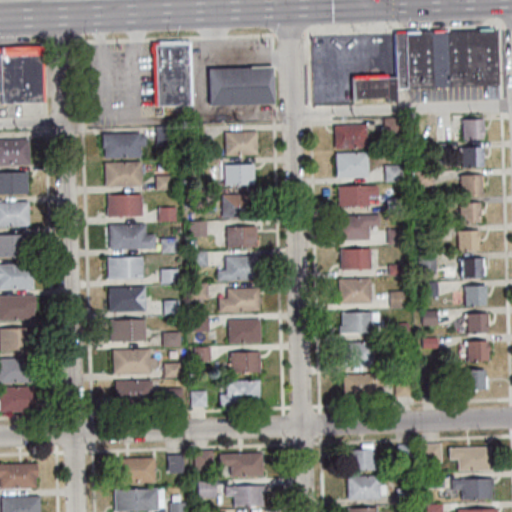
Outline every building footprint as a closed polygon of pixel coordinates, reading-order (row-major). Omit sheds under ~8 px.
[(392,88),(391,78),(390,33),(491,29),(493,85),(392,88)] [(151,45),(189,44),(191,104),(154,106),(151,45)] [(40,46),(0,47),(0,102),(43,102),(40,46)] [(207,68),(270,66),(271,103),(208,106),(207,68)] [(348,77),(383,76),(383,78),(391,78),(392,88),(392,101),(383,101),(383,97),(349,98),(348,77)] [(397,130),(381,131),(380,118),(396,117),(397,130)] [(459,139),(458,120),(479,120),(480,138),(459,139)] [(449,140),(434,141),(433,125),(449,124),(449,140)] [(189,125),(203,125),(203,137),(189,137),(189,125)] [(331,149),(330,126),(363,125),(363,148),(331,149)] [(155,127),(165,127),(166,141),(156,142),(155,127)] [(224,130),(255,130),(256,154),(224,154),(224,130)] [(101,133),(145,132),(145,145),(140,145),(140,156),(102,157),(101,133)] [(0,163),(28,163),(28,139),(0,139),(0,163)] [(478,147),(479,166),(458,167),(458,148),(478,147)] [(364,176),(333,177),(332,153),(363,152),(364,176)] [(103,163),(140,161),(141,185),(105,187),(103,163)] [(223,164),(254,164),(254,184),(223,184),(223,164)] [(382,181),(381,165),(398,165),(399,180),(382,181)] [(412,171),(413,185),(429,185),(428,170),(412,171)] [(0,192),(27,192),(27,171),(0,171),(0,192)] [(155,175),(172,175),(172,189),(156,189),(155,175)] [(456,175),(477,175),(478,193),(457,194),(456,175)] [(335,205),(334,187),(374,185),(374,195),(364,195),(364,204),(335,205)] [(202,186),(184,187),(184,198),(203,198),(202,186)] [(221,193),(254,192),(254,217),(222,218),(221,193)] [(108,195),(142,194),(143,214),(108,215),(108,195)] [(415,197),(415,209),(429,209),(429,196),(415,197)] [(384,212),(383,198),(400,198),(400,211),(384,212)] [(0,225),(28,225),(28,201),(0,201),(0,225)] [(475,202),(476,222),(457,223),(456,203),(475,202)] [(158,204),(173,204),(173,221),(158,221),(158,204)] [(365,239),(333,240),(332,216),(375,214),(375,225),(365,225),(365,239)] [(187,220),(206,220),(206,235),(188,235),(187,220)] [(108,224),(152,222),(153,246),(109,248),(108,224)] [(432,238),(432,225),(417,225),(417,238),(432,238)] [(225,229),(256,227),(257,245),(226,246),(225,229)] [(384,229),(385,243),(402,242),(401,228),(384,229)] [(454,230),(473,230),(474,249),(454,249),(454,230)] [(0,255),(28,255),(28,233),(0,233),(0,255)] [(159,238),(176,237),(177,252),(160,253),(159,238)] [(337,268),(336,249),(366,249),(366,268),(337,268)] [(189,251),(207,250),(208,265),(190,265),(189,251)] [(107,256),(142,254),(144,276),(108,278),(107,256)] [(414,270),(414,254),(430,254),(430,270),(414,270)] [(225,255),(252,255),(252,280),(216,281),(215,268),(225,268),(225,255)] [(456,258),(477,258),(478,276),(457,277),(456,258)] [(0,287),(32,287),(32,263),(0,263),(0,287)] [(386,264),(386,275),(402,274),(402,263),(386,264)] [(160,269),(176,268),(177,281),(161,282),(160,269)] [(335,303),(335,279),(366,278),(367,302),(335,303)] [(433,296),(433,282),(418,282),(418,296),(433,296)] [(189,284),(207,284),(207,300),(189,300),(189,284)] [(108,288),(144,286),(145,309),(110,311),(108,288)] [(481,286),(481,305),(461,305),(461,287),(481,286)] [(226,287),(259,287),(259,311),(218,311),(218,297),(226,297),(226,287)] [(386,291),(386,306),(400,305),(400,291),(386,291)] [(0,319),(34,319),(34,295),(0,295),(0,319)] [(163,300),(177,300),(177,314),(163,315),(163,300)] [(418,311),(419,324),(433,324),(433,311),(418,311)] [(336,333),(336,326),(338,326),(338,313),(374,312),(375,321),(367,322),(367,332),(336,333)] [(463,314),(482,313),(483,332),(463,332),(463,314)] [(191,314),(208,314),(208,329),(191,330),(191,314)] [(109,319),(144,318),(144,339),(109,340),(109,319)] [(227,320),(259,319),(260,343),(228,344),(227,320)] [(389,323),(390,336),(404,336),(404,323),(389,323)] [(0,328),(0,349),(27,349),(27,328),(0,328)] [(162,331),(181,331),(181,346),(162,346),(162,331)] [(419,337),(419,349),(433,349),(433,337),(419,337)] [(339,366),(339,343),(369,341),(370,365),(339,366)] [(463,341),(483,341),(484,360),(464,361),(463,341)] [(192,346),(208,346),(209,360),(193,361),(192,346)] [(112,348),(149,347),(150,371),(113,373),(112,348)] [(228,352),(260,351),(261,372),(229,373),(228,352)] [(381,356),(381,370),(397,369),(397,356),(381,356)] [(0,358),(0,381),(30,381),(30,358),(0,358)] [(163,362),(180,361),(181,376),(164,377),(163,362)] [(480,369),(481,388),(461,389),(460,370),(480,369)] [(373,395),(342,396),(341,374),(381,372),(381,384),(373,385),(373,395)] [(115,379),(152,378),(153,400),(116,402),(115,379)] [(393,378),(393,395),(407,394),(407,378),(393,378)] [(226,380),(258,379),(259,404),(219,406),(219,392),(226,392),(226,380)] [(419,382),(419,397),(431,397),(431,382),(419,382)] [(0,410),(33,410),(33,386),(0,386),(0,410)] [(166,388),(180,387),(181,403),(166,403),(166,388)] [(190,391),(205,390),(206,406),(190,406),(190,391)] [(421,443),(438,442),(439,461),(422,461),(421,443)] [(346,469),(345,450),(360,450),(359,445),(369,444),(370,450),(373,449),(373,468),(346,469)] [(447,447),(487,445),(488,468),(456,469),(456,458),(447,458),(447,447)] [(193,469),(212,469),(212,449),(193,449),(193,469)] [(261,474),(261,452),(218,452),(218,464),(228,464),(228,474),(261,474)] [(167,472),(183,472),(183,453),(167,453),(167,472)] [(154,456),(115,456),(115,481),(154,481),(154,456)] [(0,462),(33,462),(34,475),(32,475),(33,485),(0,486),(0,462)] [(441,472),(441,486),(419,487),(418,473),(441,472)] [(377,475),(377,484),(382,484),(383,494),(377,494),(377,497),(346,498),(345,476),(377,475)] [(490,477),(491,484),(488,484),(488,497),(459,498),(459,488),(449,489),(449,479),(490,477)] [(217,480),(197,480),(197,496),(217,496),(217,480)] [(263,484),(223,484),(223,495),(232,495),(232,504),(263,504),(263,484)] [(409,487),(410,502),(395,503),(394,488),(409,487)] [(113,488),(113,510),(164,510),(164,488),(113,488)] [(0,511),(0,495),(37,495),(37,511),(0,511)] [(184,511),(184,496),(169,496),(169,511),(184,511)] [(424,511),(424,503),(439,503),(439,511),(424,511)]
